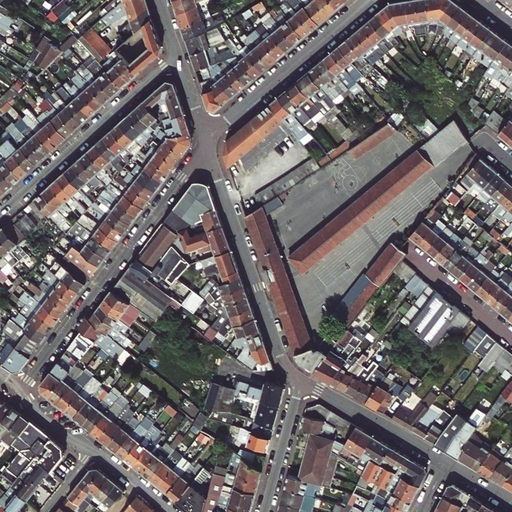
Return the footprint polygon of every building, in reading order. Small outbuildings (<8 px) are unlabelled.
[(14,7),(18,0),(0,0),(1,1),(0,2),(0,4),(10,10),(14,7)] [(13,19),(7,15),(10,10),(0,4),(0,2),(1,1),(0,0),(0,25),(0,26),(20,38),(22,36),(13,30),(13,29),(12,28),(9,26),(13,19)] [(104,14),(121,0),(112,0),(100,10),(104,14)] [(145,9),(149,8),(146,0),(121,0),(104,14),(108,19),(117,14),(127,9),(130,20),(145,9)] [(173,0),(177,14),(210,0),(173,0)] [(219,3),(217,0),(210,0),(177,14),(181,27),(204,18),(201,10),(209,7),(219,3)] [(300,9),(297,12),(312,30),(320,23),(300,0),(293,0),(295,3),(300,9)] [(300,0),(320,23),(328,16),(314,0),(300,0)] [(338,8),(330,0),(314,0),(328,16),(338,8)] [(346,1),(345,0),(330,0),(338,8),(346,1)] [(390,3),(385,7),(400,24),(403,32),(411,28),(409,26),(408,22),(410,22),(407,0),(390,3)] [(409,26),(411,28),(411,29),(415,28),(417,35),(422,35),(416,0),(409,0),(407,0),(410,22),(408,22),(409,26)] [(416,0),(422,35),(427,34),(426,26),(431,24),(426,0),(416,0)] [(426,0),(431,24),(439,20),(439,17),(438,8),(445,9),(452,0),(426,0)] [(439,17),(439,20),(437,34),(442,35),(443,28),(445,28),(448,23),(461,6),(453,0),(452,0),(445,9),(438,8),(439,17)] [(58,16),(65,9),(58,2),(55,4),(51,8),(58,16)] [(312,30),(297,12),(294,15),(289,8),(284,2),(279,6),(283,10),(304,36),(312,30)] [(300,9),(295,3),(292,6),(297,12),(300,9)] [(297,12),(292,6),(289,8),(294,15),(297,12)] [(448,23),(445,28),(444,34),(449,37),(469,11),(461,6),(448,23)] [(210,10),(209,7),(201,10),(204,18),(212,15),(220,12),(218,7),(210,10)] [(385,7),(378,14),(392,30),(395,35),(395,36),(397,34),(403,32),(400,24),(385,7)] [(54,21),(58,16),(51,8),(46,15),(54,21)] [(121,32),(126,37),(141,25),(152,17),(149,8),(145,9),(130,20),(132,24),(121,32)] [(296,44),(304,36),(283,10),(277,14),(275,11),(272,14),(273,16),(276,19),(281,26),(296,44)] [(469,11),(449,37),(457,43),(476,17),(469,11)] [(264,23),(268,19),(263,13),(260,16),(264,23)] [(120,42),(123,40),(116,30),(108,19),(104,14),(79,39),(92,54),(96,58),(97,59),(105,53),(107,51),(108,52),(114,48),(120,42)] [(385,36),(392,30),(378,14),(370,20),(384,36),(385,36)] [(181,27),(185,39),(216,26),(226,22),(224,17),(214,21),(212,15),(204,18),(181,27)] [(160,53),(162,46),(160,41),(152,17),(141,25),(149,48),(139,56),(135,59),(129,65),(137,74),(160,53)] [(476,17),(457,43),(464,49),(484,23),(476,17)] [(264,23),(287,51),(296,44),(281,26),(277,29),(272,23),(269,19),(268,19),(264,23)] [(277,29),(281,26),(276,19),(272,23),(277,29)] [(385,36),(384,36),(370,20),(362,26),(381,49),(383,47),(387,51),(394,46),(389,40),(385,36)] [(267,37),(264,40),(279,58),(287,51),(264,23),(259,27),(263,31),(267,37)] [(470,53),(472,55),(492,29),(484,23),(464,49),(470,53)] [(190,55),(210,47),(225,41),(216,26),(185,39),(190,55)] [(383,47),(381,49),(362,26),(355,33),(378,60),(379,59),(387,51),(383,47)] [(248,36),(271,64),(279,58),(264,40),(260,43),(255,37),(247,27),(243,30),(248,36)] [(243,30),(243,29),(239,33),(244,39),(248,36),(243,30)] [(492,29),(472,55),(480,61),(500,35),(492,29)] [(389,40),(393,37),(395,35),(392,30),(385,36),(389,40)] [(267,37),(263,31),(259,34),(264,40),(267,37)] [(379,59),(378,60),(355,33),(347,39),(363,59),(364,58),(366,60),(376,69),(380,73),(386,67),(379,59)] [(48,66),(55,60),(62,53),(70,47),(79,39),(75,34),(59,48),(51,42),(52,40),(49,38),(48,41),(47,40),(40,51),(34,60),(35,61),(46,68),(48,66)] [(264,40),(259,34),(255,37),(260,43),(264,40)] [(507,41),(500,35),(480,61),(488,67),(507,41)] [(252,50),(248,53),(263,71),(271,64),(248,36),(244,39),(243,40),(247,45),(252,50)] [(398,43),(393,37),(389,40),(394,46),(398,43)] [(37,49),(40,51),(47,40),(43,38),(37,49)] [(231,49),(236,55),(255,78),(263,71),(248,53),(245,56),(240,51),(229,39),(226,42),(231,49)] [(364,58),(363,59),(347,39),(339,46),(352,62),(366,78),(367,77),(376,69),(366,60),(364,58)] [(511,51),(511,44),(507,41),(488,67),(485,70),(482,76),(485,78),(489,73),(494,77),(511,51)] [(400,54),(404,50),(398,43),(394,46),(400,54)] [(252,50),(247,45),(243,48),(248,53),(252,50)] [(366,78),(352,62),(339,46),(331,52),(349,74),(353,71),(362,82),(370,91),(373,88),(375,86),(367,77),(366,78)] [(62,53),(66,58),(74,51),(70,47),(62,53)] [(207,66),(210,65),(217,62),(223,60),(227,59),(236,55),(231,49),(214,55),(210,47),(190,55),(195,70),(199,69),(207,66)] [(130,80),(137,74),(129,65),(114,48),(108,52),(107,51),(105,53),(130,80)] [(245,56),(248,53),(243,48),(240,51),(245,56)] [(31,58),(34,60),(40,51),(37,49),(31,58)] [(511,51),(494,77),(490,83),(498,89),(502,83),(511,68),(511,51)] [(359,85),(349,74),(331,52),(323,59),(341,80),(345,78),(352,86),(359,93),(363,90),(359,85)] [(55,60),(59,64),(66,58),(62,53),(55,60)] [(121,88),(130,80),(105,53),(97,59),(121,88)] [(83,62),(87,66),(96,58),(92,54),(83,62)] [(236,55),(227,59),(247,84),(255,78),(236,55)] [(113,96),(121,88),(97,59),(96,58),(87,66),(88,68),(91,71),(113,96)] [(247,84),(227,59),(223,60),(227,64),(222,68),(226,73),(240,90),(247,84)] [(338,84),(341,80),(323,59),(316,65),(340,94),(344,91),(338,84)] [(232,96),(220,78),(218,80),(216,77),(219,75),(217,73),(216,72),(213,74),(211,72),(214,70),(210,65),(207,66),(217,97),(224,104),(232,96)] [(332,101),(340,94),(316,65),(308,72),(332,101)] [(85,71),(81,66),(76,69),(80,73),(81,75),(85,71)] [(216,110),(224,104),(217,97),(207,66),(199,69),(203,81),(199,82),(208,108),(216,110)] [(81,75),(83,77),(91,71),(88,68),(85,71),(81,75)] [(220,78),(226,73),(222,68),(217,73),(219,75),(220,78)] [(511,85),(511,68),(502,83),(510,89),(511,85)] [(105,102),(113,96),(91,71),(83,77),(105,102)] [(359,85),(362,82),(353,71),(349,74),(359,85)] [(335,104),(332,101),(308,72),(296,82),(316,105),(320,110),(321,112),(341,135),(347,130),(329,108),(335,104)] [(97,109),(105,102),(83,77),(81,75),(80,73),(77,76),(80,80),(82,79),(84,82),(78,87),(97,109)] [(240,90),(226,73),(220,78),(232,96),(240,90)] [(348,89),(352,86),(345,78),(341,80),(348,88),(348,89)] [(19,91),(23,88),(29,83),(23,80),(14,88),(19,91)] [(344,91),(348,88),(341,80),(338,84),(344,91)] [(75,90),(78,87),(76,84),(75,83),(71,86),(67,81),(63,84),(69,91),(70,90),(73,88),(75,90)] [(167,100),(179,96),(174,83),(167,81),(144,101),(150,108),(159,101),(163,104),(168,102),(167,100)] [(306,113),(316,105),(296,82),(287,90),(305,111),(306,113)] [(83,122),(90,116),(71,93),(72,93),(70,90),(69,91),(63,84),(63,83),(59,87),(64,94),(61,98),(67,105),(83,122)] [(61,98),(64,94),(59,87),(55,91),(61,98)] [(90,116),(97,109),(78,87),(75,90),(73,88),(70,90),(72,93),(71,93),(90,116)] [(11,99),(16,95),(19,91),(14,88),(5,97),(10,100),(11,99)] [(296,118),(305,111),(287,90),(278,97),(296,118)] [(74,130),(83,122),(67,105),(65,107),(58,100),(56,101),(50,95),(46,98),(49,101),(54,107),(74,130)] [(0,100),(0,105),(2,107),(8,101),(10,100),(5,97),(4,96),(0,100)] [(164,120),(184,113),(179,96),(167,100),(168,102),(163,104),(165,110),(170,108),(171,111),(165,113),(162,116),(160,113),(157,115),(159,118),(162,121),(164,120)] [(301,124),(296,118),(278,97),(271,103),(278,113),(284,121),(293,132),(299,140),(308,133),(301,124)] [(65,107),(67,105),(61,98),(58,100),(65,107)] [(49,111),(54,107),(49,101),(44,105),(49,111)] [(159,118),(157,115),(154,112),(150,108),(144,101),(136,108),(151,125),(156,121),(159,118)] [(67,137),(74,130),(54,107),(49,111),(44,105),(42,102),(39,105),(45,112),(67,137)] [(273,117),(278,113),(271,103),(265,108),(273,117)] [(310,118),(318,112),(320,110),(316,105),(306,113),(309,117),(310,118)] [(52,150),(59,143),(37,119),(27,108),(23,111),(27,116),(24,119),(25,120),(52,150)] [(142,132),(151,125),(136,108),(128,116),(142,132)] [(267,122),(273,117),(265,108),(259,113),(267,122)] [(487,123),(492,128),(501,116),(494,110),(486,122),(487,123)] [(296,118),(301,124),(309,117),(306,113),(305,111),(296,118)] [(59,143),(67,137),(45,112),(37,119),(59,143)] [(192,138),(192,136),(184,113),(164,120),(166,126),(167,129),(169,128),(172,136),(181,133),(183,138),(192,138)] [(228,168),(241,157),(284,121),(278,113),(273,117),(267,122),(259,113),(246,124),(227,139),(224,155),(228,168)] [(135,139),(142,132),(128,116),(120,123),(135,139)] [(492,128),(499,134),(508,123),(501,116),(492,128)] [(22,132),(26,128),(21,123),(25,120),(24,119),(23,117),(15,124),(22,132)] [(499,134),(508,141),(511,135),(511,117),(508,123),(499,134)] [(378,124),(381,128),(390,122),(388,121),(386,118),(378,124)] [(288,257),(302,273),(433,165),(434,165),(466,138),(454,119),(447,125),(440,131),(430,139),(371,188),(288,257)] [(44,156),(52,150),(25,120),(21,123),(26,128),(22,132),(44,156)] [(162,129),(166,126),(164,120),(162,121),(159,125),(158,127),(159,128),(162,129)] [(158,127),(159,125),(156,121),(151,125),(154,128),(156,130),(158,127)] [(245,166),(246,170),(293,132),(284,121),(241,157),(245,166)] [(349,150),(355,158),(397,130),(395,128),(391,122),(390,122),(381,128),(372,134),(364,140),(352,148),(349,150)] [(139,149),(141,147),(137,143),(135,139),(120,123),(112,130),(132,153),(130,154),(132,156),(134,154),(136,152),(139,149)] [(18,136),(22,132),(15,124),(11,128),(15,133),(12,136),(22,147),(25,144),(18,136)] [(369,130),(372,134),(381,128),(378,124),(369,130)] [(149,132),(151,130),(154,128),(151,125),(142,132),(145,135),(149,132)] [(165,141),(183,155),(191,144),(192,138),(183,138),(181,133),(172,136),(169,136),(164,132),(159,128),(158,127),(156,130),(154,133),(157,135),(161,138),(165,141)] [(348,144),(352,148),(364,140),(360,135),(355,129),(344,139),(348,144)] [(364,140),(372,134),(369,130),(368,129),(360,135),(364,140)] [(130,154),(132,153),(112,130),(104,137),(122,158),(127,163),(127,162),(132,157),(132,156),(130,154)] [(37,163),(44,156),(22,132),(18,136),(25,144),(22,147),(37,163)] [(139,141),(143,137),(145,135),(142,132),(135,139),(137,143),(139,141)] [(147,141),(150,143),(157,135),(154,133),(150,137),(149,139),(147,141)] [(18,150),(22,147),(12,136),(9,139),(18,150)] [(118,162),(122,158),(104,137),(96,144),(111,161),(115,167),(117,168),(120,171),(121,170),(123,167),(118,162)] [(155,147),(158,150),(165,141),(161,138),(155,147)] [(29,170),(37,163),(22,147),(18,150),(9,139),(4,143),(29,170)] [(139,149),(143,152),(150,143),(147,141),(143,145),(141,147),(139,149)] [(176,163),(183,155),(165,141),(158,150),(176,163)] [(21,177),(29,170),(4,143),(3,142),(0,144),(0,147),(9,158),(6,160),(21,177)] [(117,168),(115,167),(111,161),(96,144),(88,151),(105,171),(112,178),(114,175),(112,173),(117,168)] [(337,151),(341,155),(349,150),(352,148),(348,144),(337,151)] [(6,160),(9,158),(0,147),(0,153),(1,155),(6,160)] [(148,155),(152,158),(158,150),(155,147),(154,147),(148,155)] [(143,161),(147,164),(152,158),(148,155),(143,152),(139,149),(136,152),(139,155),(144,159),(143,161)] [(170,172),(176,163),(158,150),(152,158),(170,172)] [(332,161),(341,155),(337,151),(336,150),(328,156),(329,157),(332,161)] [(113,179),(112,178),(105,171),(88,151),(81,158),(100,180),(105,176),(106,177),(105,178),(105,181),(108,184),(110,182),(113,179)] [(472,185),(475,182),(489,165),(481,158),(480,158),(476,154),(476,153),(467,165),(471,169),(447,198),(455,205),(469,189),(472,185)] [(0,168),(14,184),(21,177),(6,160),(1,155),(0,156),(0,168)] [(321,168),(332,161),(329,157),(318,164),(321,168)] [(103,190),(106,187),(100,180),(81,158),(73,165),(92,186),(100,194),(103,190)] [(163,181),(170,172),(152,158),(147,164),(143,161),(141,164),(163,181)] [(282,194),(292,188),(318,171),(321,168),(318,164),(313,158),(255,195),(256,197),(258,204),(259,208),(263,206),(282,194)] [(156,191),(163,181),(141,164),(139,163),(135,168),(127,162),(127,163),(124,166),(137,177),(156,191)] [(100,194),(92,186),(73,165),(66,171),(85,193),(90,189),(94,194),(97,197),(100,194)] [(477,191),(479,193),(497,172),(489,165),(475,182),(481,187),(479,190),(477,191)] [(0,183),(7,191),(14,184),(0,168),(0,183)] [(149,199),(156,191),(137,177),(134,181),(131,178),(121,170),(120,171),(117,174),(126,181),(149,199)] [(89,198),(85,193),(66,171),(58,178),(77,199),(80,197),(82,199),(85,197),(85,200),(90,206),(93,202),(89,198)] [(487,201),(488,201),(506,180),(497,172),(479,193),(481,195),(481,196),(487,201)] [(79,202),(77,199),(58,178),(51,185),(70,207),(74,204),(75,206),(78,204),(78,207),(77,208),(83,215),(84,214),(87,210),(79,202)] [(143,207),(149,199),(126,181),(123,185),(114,178),(113,179),(110,182),(115,185),(143,207)] [(488,201),(496,208),(511,188),(511,185),(506,180),(488,201)] [(200,212),(199,212),(196,204),(213,198),(208,182),(194,182),(164,222),(175,231),(179,230),(189,227),(204,221),(200,212)] [(479,190),(481,187),(475,182),(472,185),(475,187),(479,190)] [(72,209),(70,207),(51,185),(43,192),(55,206),(62,214),(65,211),(67,213),(72,209)] [(137,215),(143,207),(115,185),(111,190),(119,196),(122,197),(119,202),(137,215)] [(495,209),(503,216),(511,204),(511,188),(496,208),(495,209)] [(85,193),(89,198),(94,194),(90,189),(85,193)] [(64,216),(62,214),(55,206),(43,192),(29,204),(41,218),(48,213),(55,221),(58,218),(62,223),(59,226),(66,234),(70,230),(73,227),(69,222),(64,216)] [(131,223),(137,215),(119,202),(108,193),(104,198),(112,203),(116,205),(113,209),(131,223)] [(447,207),(451,203),(442,196),(439,201),(447,207)] [(113,209),(116,205),(112,203),(104,198),(102,201),(108,206),(113,209)] [(200,212),(216,206),(213,198),(196,204),(199,212),(200,212)] [(125,231),(131,223),(113,209),(110,213),(105,210),(94,202),(93,202),(90,206),(125,231)] [(447,207),(455,214),(459,210),(454,206),(451,203),(447,207)] [(510,220),(511,221),(511,204),(503,216),(509,221),(510,220)] [(119,240),(125,231),(90,206),(87,210),(84,214),(89,217),(91,213),(96,217),(103,222),(100,226),(119,240)] [(204,221),(219,216),(216,206),(200,212),(204,221)] [(313,346),(263,206),(259,208),(246,216),(294,352),(313,346)] [(471,220),(475,216),(467,209),(463,213),(467,217),(471,220)] [(500,219),(503,216),(495,209),(492,212),(497,217),(500,219)] [(463,222),(467,217),(463,213),(459,210),(455,214),(455,215),(463,222)] [(73,227),(77,221),(80,218),(76,214),(69,222),(73,227)] [(112,248),(119,240),(100,226),(93,221),(89,217),(84,214),(83,215),(80,218),(94,229),(97,230),(94,234),(112,248)] [(492,228),(493,227),(488,223),(492,218),(489,215),(483,223),(479,226),(484,230),(488,233),(492,228)] [(189,227),(192,235),(222,224),(219,216),(204,221),(189,227)] [(411,236),(418,243),(434,223),(426,216),(411,236)] [(479,226),(483,223),(475,216),(471,220),(476,224),(479,227),(479,226)] [(100,226),(103,222),(96,217),(93,221),(100,226)] [(472,228),(476,224),(471,220),(467,217),(463,222),(461,224),(469,231),(472,228)] [(106,256),(112,248),(94,234),(77,221),(73,227),(70,230),(79,237),(106,256)] [(21,246),(27,241),(10,222),(4,227),(21,246)] [(160,262),(173,244),(180,235),(179,230),(175,231),(164,222),(138,256),(155,269),(160,262)] [(418,243),(427,250),(443,230),(434,223),(418,243)] [(217,253),(231,247),(222,224),(192,235),(189,227),(179,230),(180,235),(173,244),(181,252),(183,254),(187,250),(200,245),(211,241),(212,244),(215,254),(217,253)] [(427,250),(435,257),(455,231),(447,224),(443,230),(427,250)] [(481,234),(484,230),(479,226),(479,227),(476,224),(472,228),(480,235),(481,234)] [(30,256),(21,246),(4,227),(0,230),(0,238),(20,260),(25,255),(28,258),(30,256)] [(492,237),(496,240),(500,235),(492,228),(488,233),(492,237)] [(489,241),(492,237),(488,233),(484,230),(481,234),(489,241)] [(435,257),(443,263),(464,238),(455,231),(435,257)] [(500,244),(505,247),(511,240),(503,232),(500,235),(496,240),(500,244)] [(100,265),(106,256),(79,237),(78,239),(76,238),(74,241),(82,246),(85,246),(81,251),(100,265)] [(19,261),(20,260),(0,238),(0,253),(12,267),(19,261)] [(92,275),(100,265),(81,251),(71,244),(63,238),(55,246),(92,275)] [(443,263),(451,270),(472,245),(464,238),(443,263)] [(364,307),(393,272),(402,260),(407,254),(401,249),(392,241),(366,274),(373,280),(341,319),(349,326),(364,307)] [(177,275),(188,260),(183,254),(181,252),(173,244),(160,262),(177,275)] [(505,255),(509,251),(505,247),(500,244),(497,248),(505,255)] [(451,270),(460,277),(479,253),(480,252),(472,245),(451,270)] [(224,280),(240,274),(231,247),(217,253),(215,254),(202,259),(204,266),(218,261),(224,280)] [(460,277),(468,284),(487,260),(492,254),(489,251),(483,257),(479,253),(460,277)] [(37,264),(43,259),(37,252),(31,257),(37,264)] [(12,268),(12,267),(0,253),(0,268),(1,269),(6,265),(10,269),(12,268)] [(192,312),(204,296),(199,293),(178,276),(173,283),(171,281),(155,269),(138,256),(112,290),(138,308),(141,310),(152,318),(156,321),(165,310),(173,299),(192,312)] [(393,272),(398,276),(407,264),(402,260),(393,272)] [(468,284),(476,290),(493,270),(496,266),(487,260),(468,284)] [(79,292),(86,283),(58,261),(51,269),(51,270),(79,292)] [(219,282),(224,280),(218,261),(204,266),(206,269),(214,267),(219,282)] [(171,281),(177,275),(160,262),(155,269),(171,281)] [(398,276),(403,280),(412,268),(407,264),(398,276)] [(1,269),(6,275),(11,270),(10,269),(6,265),(1,269)] [(403,280),(407,284),(415,273),(416,272),(412,268),(403,280)] [(73,300),(79,292),(51,270),(51,269),(50,269),(43,278),(45,279),(73,300)] [(476,290),(484,297),(504,273),(502,272),(499,276),(493,270),(476,290)] [(484,297),(492,304),(509,285),(511,281),(511,280),(504,273),(484,297)] [(218,295),(222,292),(244,284),(240,274),(224,280),(219,282),(217,279),(213,284),(210,288),(218,295)] [(406,286),(412,291),(422,279),(416,274),(406,286)] [(17,288),(18,286),(24,280),(20,277),(13,284),(17,288)] [(67,308),(73,300),(45,279),(39,287),(67,308)] [(412,291),(417,296),(427,283),(422,279),(412,291)] [(199,293),(204,296),(210,288),(213,284),(211,281),(209,280),(199,293)] [(61,317),(67,308),(39,287),(32,282),(28,287),(38,294),(35,298),(61,317)] [(217,296),(219,305),(247,294),(244,284),(222,292),(218,295),(217,296)] [(400,319),(408,326),(435,290),(428,284),(400,319)] [(492,304),(501,311),(511,297),(511,287),(509,285),(492,304)] [(132,316),(138,308),(112,290),(107,297),(132,316)] [(408,326),(443,354),(471,319),(435,290),(408,326)] [(54,325),(61,317),(35,298),(25,291),(23,295),(29,299),(26,304),(54,325)] [(230,313),(251,305),(247,294),(219,305),(217,306),(218,308),(215,312),(219,315),(211,326),(217,330),(222,324),(230,313)] [(127,324),(132,316),(107,297),(101,304),(119,319),(127,324)] [(511,297),(501,311),(509,318),(511,314),(511,297)] [(48,333),(54,325),(26,304),(21,300),(18,303),(23,307),(20,312),(48,333)] [(127,324),(119,319),(101,304),(96,312),(121,331),(124,332),(125,331),(125,332),(129,326),(127,324)] [(233,323),(255,316),(251,305),(230,313),(233,323)] [(311,375),(320,379),(350,341),(355,335),(351,332),(368,310),(364,307),(349,326),(336,344),(314,371),(311,375)] [(141,310),(138,308),(132,316),(135,318),(141,310)] [(18,324),(22,318),(18,314),(20,312),(17,310),(15,313),(13,315),(11,318),(18,324)] [(42,342),(48,333),(20,312),(18,314),(22,318),(18,324),(42,342)] [(119,333),(121,331),(96,312),(90,319),(123,347),(126,344),(124,342),(126,339),(119,333)] [(124,348),(123,347),(90,319),(85,314),(76,325),(82,330),(94,340),(93,341),(115,359),(124,348)] [(246,331),(259,326),(255,316),(233,323),(237,334),(246,331)] [(36,349),(42,342),(18,324),(11,318),(6,324),(0,332),(0,362),(4,365),(13,352),(9,349),(13,343),(18,336),(36,349)] [(146,326),(150,330),(156,321),(152,318),(146,326)] [(225,335),(229,330),(222,324),(217,330),(225,335)] [(252,347),(265,343),(259,326),(246,331),(250,343),(251,345),(252,347)] [(471,336),(476,339),(484,330),(479,326),(471,336)] [(365,336),(372,341),(379,333),(372,327),(365,336)] [(89,346),(93,341),(94,340),(82,330),(69,347),(81,357),(89,346)] [(145,338),(150,343),(157,335),(151,330),(145,338)] [(225,335),(231,340),(235,335),(229,330),(225,335)] [(476,339),(480,343),(488,334),(484,330),(476,339)] [(478,346),(487,353),(497,341),(488,334),(480,343),(478,346)] [(231,340),(240,346),(243,342),(235,335),(231,340)] [(21,369),(36,349),(18,336),(13,343),(9,349),(13,352),(4,365),(13,371),(21,369)] [(301,363),(314,371),(336,344),(330,339),(327,336),(321,344),(317,345),(318,348),(314,349),(313,346),(294,352),(296,357),(301,363)] [(478,346),(480,343),(476,339),(471,336),(463,346),(470,356),(478,346)] [(328,383),(340,368),(357,346),(350,341),(320,379),(328,383)] [(478,365),(487,372),(506,348),(497,341),(487,353),(478,365)] [(258,369),(273,367),(265,343),(252,347),(251,345),(249,346),(243,342),(240,346),(243,348),(237,357),(253,368),(256,364),(258,367),(258,369)] [(49,396),(72,367),(77,361),(81,357),(69,347),(41,383),(42,391),(49,396)] [(446,451),(453,439),(462,427),(506,368),(511,360),(511,353),(506,348),(487,372),(451,420),(441,433),(435,444),(446,451)] [(336,387),(344,391),(362,368),(359,366),(363,360),(359,357),(353,364),(351,363),(350,365),(352,367),(351,369),(348,368),(346,371),(347,372),(336,387)] [(72,367),(76,370),(81,363),(77,361),(72,367)] [(344,391),(354,396),(368,377),(374,369),(370,365),(366,371),(362,368),(344,391)] [(57,403),(75,381),(71,378),(76,370),(72,367),(49,396),(57,403)] [(328,383),(336,387),(347,372),(346,371),(340,368),(328,383)] [(354,396),(366,403),(378,384),(385,375),(375,368),(374,369),(368,377),(354,396)] [(75,381),(78,383),(84,376),(81,374),(75,381)] [(390,403),(388,401),(393,394),(395,395),(401,385),(385,375),(378,384),(366,403),(384,413),(390,403)] [(57,403),(66,410),(89,381),(84,376),(78,383),(75,381),(57,403)] [(66,410),(74,417),(100,385),(102,383),(93,376),(89,381),(66,410)] [(260,400),(280,406),(285,390),(284,387),(280,385),(266,381),(264,388),(238,380),(236,389),(231,387),(213,382),(205,407),(213,411),(229,410),(231,404),(233,397),(238,398),(240,391),(261,397),(260,400)] [(506,397),(511,402),(511,380),(502,394),(506,397)] [(399,396),(405,401),(415,388),(409,383),(399,396)] [(74,417),(83,424),(109,392),(100,385),(74,417)] [(255,419),(274,426),(280,406),(260,400),(261,397),(240,391),(238,398),(241,399),(255,403),(251,418),(255,419)] [(392,419),(412,431),(421,415),(423,416),(438,396),(432,391),(412,417),(398,409),(392,419)] [(83,424),(91,431),(117,399),(109,392),(83,424)] [(493,406),(497,409),(506,397),(502,394),(493,406)] [(0,423),(13,407),(7,401),(6,402),(0,397),(0,423)] [(231,404),(239,406),(241,399),(238,398),(233,397),(231,404)] [(91,431),(99,437),(126,406),(117,399),(91,431)] [(164,410),(172,417),(177,411),(169,404),(164,410)] [(304,415),(318,419),(325,407),(320,404),(306,408),(304,415)] [(99,437),(108,444),(134,413),(126,406),(99,437)] [(108,444),(116,451),(134,429),(139,423),(147,413),(139,406),(134,413),(108,444)] [(483,419),(488,422),(497,409),(493,406),(483,419)] [(0,441),(3,438),(5,435),(23,413),(13,407),(0,423),(0,441)] [(320,419),(324,422),(331,410),(325,407),(318,419),(320,419)] [(229,410),(213,411),(208,418),(230,419),(229,410)] [(251,418),(229,410),(230,419),(231,424),(252,430),(251,432),(271,438),(274,426),(255,419),(251,418)] [(325,422),(331,425),(337,414),(331,410),(324,422),(325,422)] [(203,427),(208,414),(202,411),(197,424),(203,427)] [(18,437),(21,434),(32,420),(23,413),(5,435),(14,442),(18,437)] [(435,444),(441,433),(451,420),(441,413),(433,423),(428,433),(425,439),(435,444)] [(331,425),(337,429),(343,418),(337,414),(331,425)] [(311,431),(317,433),(320,419),(318,419),(304,415),(300,428),(311,431)] [(425,439),(428,433),(433,423),(423,416),(421,415),(412,431),(425,439)] [(337,429),(344,432),(350,422),(343,418),(337,429)] [(317,433),(322,434),(325,422),(324,422),(320,419),(317,433)] [(38,442),(44,447),(52,437),(32,420),(21,434),(34,445),(35,445),(38,442)] [(124,457),(133,465),(159,433),(164,427),(155,420),(153,422),(151,424),(147,430),(142,435),(124,457)] [(344,432),(350,436),(356,426),(350,422),(344,432)] [(142,435),(147,430),(145,428),(139,423),(134,429),(142,435)] [(202,431),(201,430),(194,424),(191,428),(199,434),(202,431)] [(247,444),(267,450),(271,438),(251,432),(252,430),(231,424),(229,431),(239,435),(238,438),(239,439),(248,442),(247,444)] [(348,457),(356,445),(364,430),(356,426),(350,436),(347,441),(346,443),(344,446),(343,447),(340,452),(348,457)] [(465,449),(463,448),(473,434),(462,427),(453,439),(446,451),(459,459),(465,449)] [(116,451),(124,457),(142,435),(134,429),(116,451)] [(356,445),(364,450),(373,436),(364,430),(356,445)] [(209,440),(211,437),(202,431),(199,434),(209,440)] [(298,478),(324,486),(329,487),(337,457),(340,452),(343,447),(322,434),(317,433),(311,431),(298,478)] [(339,437),(347,441),(350,436),(342,432),(339,437)] [(133,465),(142,472),(156,454),(151,450),(157,442),(162,436),(159,433),(133,465)] [(142,472),(150,479),(174,449),(183,437),(179,433),(170,445),(166,442),(162,446),(156,454),(142,472)] [(32,448),(34,445),(21,434),(18,437),(26,444),(22,449),(32,448)] [(477,470),(492,452),(494,448),(485,442),(484,443),(478,439),(479,438),(473,434),(463,448),(465,449),(459,459),(477,470)] [(12,445),(14,442),(5,435),(3,438),(12,445)] [(364,450),(373,455),(381,441),(373,436),(364,450)] [(52,470),(65,454),(64,446),(52,437),(44,447),(38,442),(35,445),(34,445),(32,448),(22,449),(2,474),(14,484),(20,476),(36,457),(52,470)] [(233,451),(253,464),(256,453),(242,450),(226,439),(222,444),(233,451)] [(370,459),(381,464),(391,447),(381,441),(373,455),(368,457),(364,464),(367,465),(370,459)] [(151,450),(156,454),(162,446),(157,442),(151,450)] [(499,453),(503,457),(511,447),(508,443),(499,453)] [(381,464),(391,470),(402,453),(391,447),(381,464)] [(150,479),(159,485),(182,456),(174,449),(150,479)] [(258,481),(262,470),(253,464),(233,451),(230,463),(240,467),(237,475),(258,481)] [(477,470),(489,478),(503,460),(495,454),(492,452),(477,470)] [(504,458),(503,457),(499,453),(497,452),(495,454),(503,460),(504,458)] [(167,493),(181,475),(182,474),(176,470),(180,464),(187,455),(184,453),(182,456),(159,485),(167,493)] [(253,464),(262,470),(265,456),(256,453),(253,464)] [(391,470),(403,476),(412,460),(402,453),(391,470)] [(489,478),(502,485),(511,473),(511,456),(508,454),(505,459),(504,458),(503,460),(489,478)] [(40,484),(52,470),(36,457),(20,476),(27,482),(31,477),(40,484)] [(412,502),(420,485),(403,476),(391,470),(381,464),(370,459),(367,465),(365,469),(362,473),(361,475),(369,479),(383,485),(412,502)] [(420,485),(427,473),(425,467),(412,460),(403,476),(420,485)] [(167,493),(177,500),(204,466),(198,462),(195,466),(186,478),(181,475),(167,493)] [(181,475),(186,478),(195,466),(191,462),(186,468),(182,474),(181,475)] [(177,500),(191,511),(202,511),(209,489),(204,485),(200,490),(197,487),(205,476),(211,482),(214,472),(215,470),(206,463),(204,466),(177,500)] [(176,470),(182,474),(186,468),(180,464),(176,470)] [(228,468),(216,465),(215,470),(214,472),(226,476),(227,472),(228,468)] [(91,490),(88,487),(102,471),(98,468),(91,468),(79,483),(87,490),(84,494),(86,496),(88,493),(91,490)] [(96,494),(95,493),(109,477),(102,471),(88,487),(91,490),(88,493),(93,498),(96,494)] [(223,511),(217,507),(219,501),(220,496),(222,489),(224,483),(226,476),(214,472),(211,482),(209,489),(202,511),(223,511)] [(224,483),(255,492),(258,481),(237,475),(231,473),(227,472),(226,476),(224,483)] [(511,491),(511,473),(502,485),(511,491)] [(356,484),(365,488),(369,479),(361,475),(356,484)] [(13,486),(28,499),(40,484),(31,477),(27,482),(20,476),(14,484),(13,486)] [(314,498),(320,499),(324,486),(298,478),(287,476),(284,489),(314,498)] [(103,500),(117,483),(109,477),(95,493),(96,494),(93,498),(100,504),(103,500)] [(85,507),(90,502),(85,498),(86,496),(84,494),(87,490),(79,483),(69,495),(80,504),(78,506),(80,507),(82,509),(84,506),(85,507)] [(103,500),(110,506),(124,490),(117,483),(103,500)] [(231,496),(252,502),(255,492),(224,483),(222,489),(230,491),(233,490),(231,496)] [(358,495),(360,496),(365,488),(356,484),(352,492),(358,495)] [(468,505),(474,497),(453,484),(449,486),(444,495),(467,506),(468,505)] [(407,510),(412,502),(383,485),(379,493),(377,492),(375,495),(381,498),(383,495),(389,498),(388,500),(407,510)] [(0,501),(3,504),(13,511),(17,511),(28,499),(13,486),(3,497),(0,501)] [(280,502),(310,511),(314,498),(284,489),(280,502)] [(347,502),(354,505),(358,495),(352,492),(351,493),(347,502)] [(141,511),(149,503),(138,494),(125,510),(123,511),(141,511)] [(78,506),(80,504),(69,495),(61,506),(69,511),(76,511),(79,510),(78,510),(80,507),(78,506)] [(390,511),(406,511),(407,510),(388,500),(389,498),(383,495),(381,498),(375,495),(373,499),(378,502),(377,505),(390,511)] [(463,511),(467,506),(444,495),(439,505),(453,511),(463,511)] [(250,510),(252,502),(231,496),(230,499),(220,496),(219,501),(250,510)] [(476,511),(483,503),(474,497),(468,505),(471,507),(467,511),(476,511)] [(390,511),(377,505),(378,502),(373,499),(372,502),(371,504),(371,505),(367,511),(390,511)] [(217,507),(223,511),(249,511),(250,510),(219,501),(217,507)] [(313,511),(314,511),(310,511),(280,502),(277,511),(313,511)] [(343,511),(345,511),(350,511),(354,505),(347,502),(345,507),(343,511)] [(158,511),(149,503),(141,511),(158,511)] [(476,511),(489,511),(492,508),(483,503),(476,511)]
